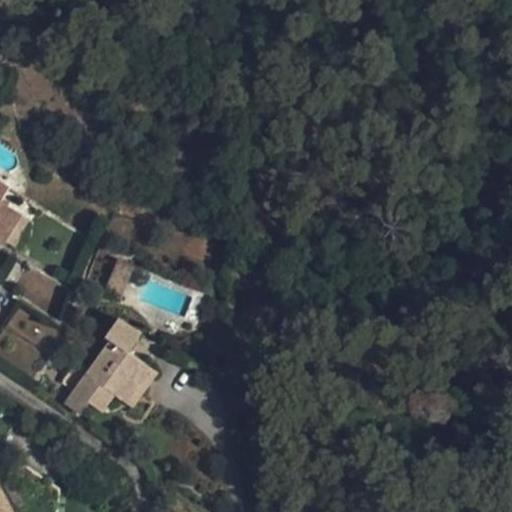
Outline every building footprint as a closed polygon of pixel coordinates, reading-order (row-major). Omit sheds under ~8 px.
[(119,304),(133,271),(117,264),(104,297),(119,304)] [(14,308),(0,334),(0,356),(36,376),(59,332),(14,308)] [(124,403),(149,369),(127,354),(140,338),(118,322),(103,343),(109,348),(67,405),(81,417),(90,404),(102,413),(115,396),(124,403)] [(157,375),(149,369),(124,403),(132,409),(157,375)] [(0,511),(11,511),(0,490),(0,511)]
